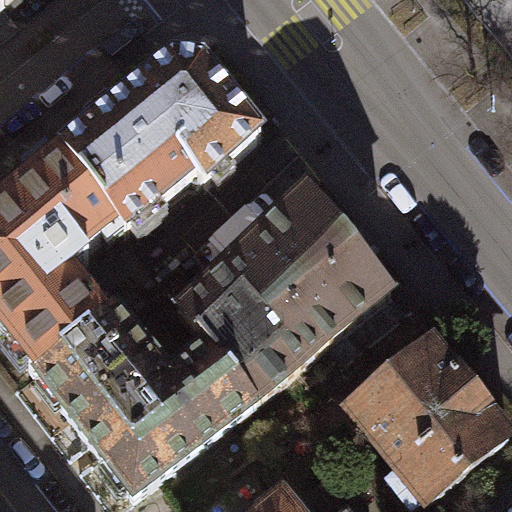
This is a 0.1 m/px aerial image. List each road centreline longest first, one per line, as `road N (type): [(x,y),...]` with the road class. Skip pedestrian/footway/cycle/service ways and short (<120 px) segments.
road 1 (residential): [(511,256),(296,0)]
road 2 (residential): [(0,107),(133,0)]
